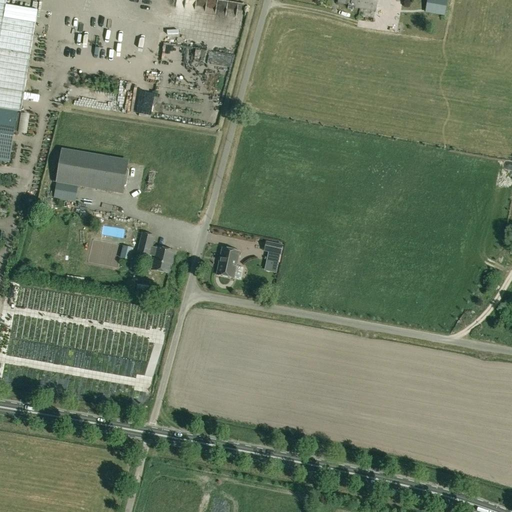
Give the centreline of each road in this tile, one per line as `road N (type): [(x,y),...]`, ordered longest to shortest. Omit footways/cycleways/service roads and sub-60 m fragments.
road 1 (secondary): [(493,511),(388,481),(150,433)]
road 2 (unclassified): [(188,293),(511,352)]
road 3 (unclassified): [(188,293),(267,0)]
road 4 (secondary): [(150,433),(0,407)]
road 5 (unclassified): [(150,433),(188,293)]
